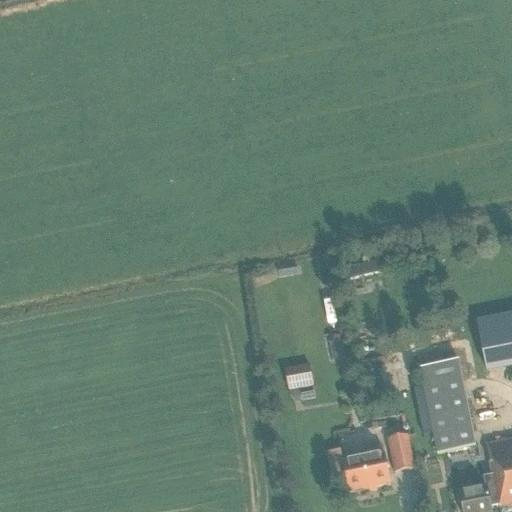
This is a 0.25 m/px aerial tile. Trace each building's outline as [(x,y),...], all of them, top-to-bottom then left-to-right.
[(380,262),(347,269),(350,281),(383,274),(380,262)] [(511,324),(481,330),(490,378),(511,373),(511,324)] [(420,370),(436,456),(475,448),(458,362),(420,370)] [(288,392),(313,387),(309,365),(284,370),(288,392)] [(387,441),(394,474),(414,471),(407,437),(387,441)] [(511,440),(486,446),(493,476),(484,478),(486,490),(460,495),(463,511),(491,511),(491,509),(499,507),(499,509),(511,506),(511,440)] [(383,456),(381,448),(364,452),(365,460),(343,464),(341,451),(327,454),(332,480),(346,477),(349,494),(390,485),(384,456),(383,456)]
